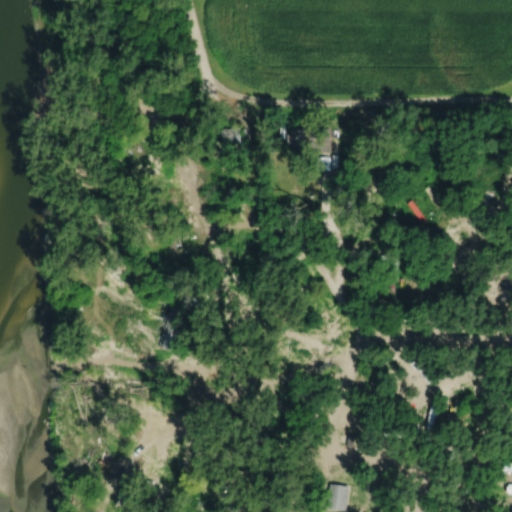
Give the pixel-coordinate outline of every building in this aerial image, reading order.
[(183,135),(183,121),(173,121),(173,135),(183,135)] [(329,150),(329,126),(306,126),(306,150),(329,150)] [(124,286),(130,236),(111,234),(105,284),(124,286)] [(248,269),(241,241),(222,246),(228,273),(248,269)] [(448,262),(478,262),(478,255),(458,255),(458,245),(448,245),(448,262)] [(511,263),(499,263),(498,291),(511,291),(511,263)] [(158,307),(136,307),(136,350),(158,350),(158,307)] [(473,421),(470,409),(457,412),(461,431),(493,424),(492,417),(473,421)] [(348,485),(328,483),(325,509),(346,510),(348,485)]
